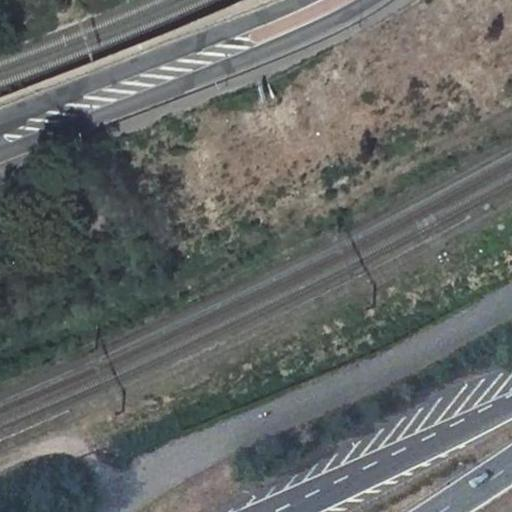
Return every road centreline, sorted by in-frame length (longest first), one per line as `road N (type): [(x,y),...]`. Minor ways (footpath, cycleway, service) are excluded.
road 1 (unclassified): [(104,511),(206,446),(393,364),(511,298)]
road 2 (secondary): [(0,154),(365,0)]
road 3 (secondary): [(294,0),(0,121)]
road 4 (trunk): [(511,403),(254,511)]
road 5 (trunk): [(511,403),(298,511)]
